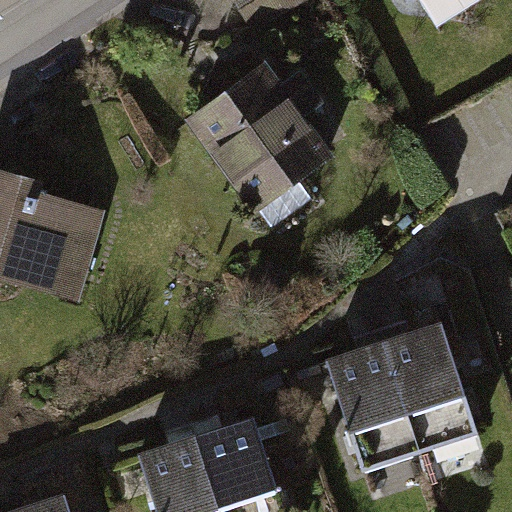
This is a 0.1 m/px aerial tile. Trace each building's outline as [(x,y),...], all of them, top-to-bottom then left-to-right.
[(302,0),(232,0),(252,32),(303,1),(302,0)] [(264,59),(183,116),(252,212),(334,154),(305,114),(324,101),(300,68),(280,82),(264,59)] [(0,274),(80,297),(105,210),(88,205),(93,185),(62,176),(57,193),(42,189),(46,177),(0,163),(0,274)] [(441,318),(323,356),(360,471),(478,433),(441,318)] [(283,511),(251,412),(132,451),(152,511),(283,511)] [(76,511),(69,490),(0,511),(76,511)]
